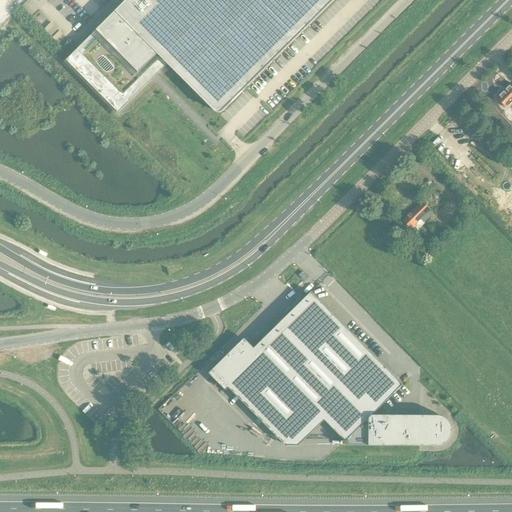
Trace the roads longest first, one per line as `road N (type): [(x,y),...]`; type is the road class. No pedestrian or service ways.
road 1 (unclassified): [(0,346),(186,318),(228,302),(285,263),(511,38)]
road 2 (unclassified): [(0,170),(102,221),(172,218),(210,196),(406,0)]
road 3 (secondary): [(276,230),(509,0)]
road 4 (secondary): [(0,264),(69,296),(159,301),(226,278),(276,230)]
road 5 (secondary): [(276,230),(212,273),(113,292),(44,274),(0,248)]
road 6 (unknown): [(272,272),(269,299),(205,358),(205,382),(228,416),(272,440),(319,435)]
road 7 (motorway): [(242,511),(0,509)]
